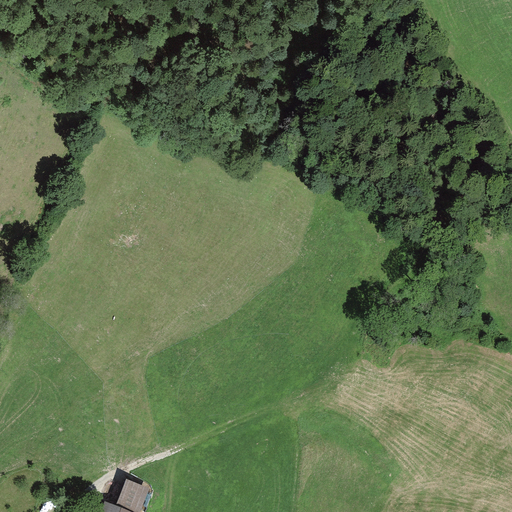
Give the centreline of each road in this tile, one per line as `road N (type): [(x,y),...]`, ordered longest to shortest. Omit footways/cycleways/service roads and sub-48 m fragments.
road 1 (track): [(351,335),(340,374),(110,474),(68,511)]
road 2 (track): [(351,335),(364,311),(419,266),(430,240),(475,230)]
